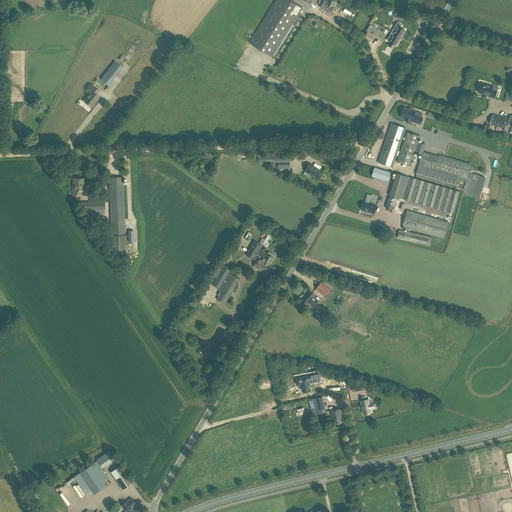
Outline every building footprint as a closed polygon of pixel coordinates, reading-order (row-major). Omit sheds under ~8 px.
[(290,0),(276,0),(250,43),(273,57),(303,8),(290,0)] [(325,0),(320,8),(330,14),(335,7),(334,6),(336,3),(331,0),(327,0),(327,2),(325,1),(325,0)] [(352,7),(342,1),(340,5),(349,11),(352,7)] [(397,22),(391,32),(400,38),(405,30),(400,28),(402,25),(397,22)] [(372,41),(375,36),(367,32),(364,37),(372,41)] [(396,46),(400,38),(391,32),(387,40),(391,43),(389,46),(392,48),(394,45),(396,46)] [(240,67),(245,58),(243,57),(238,64),(235,62),(234,64),(240,67)] [(114,61),(100,79),(108,85),(122,67),(114,61)] [(481,83),(478,92),(489,95),(489,96),(494,98),(497,91),(492,89),(492,86),(481,83)] [(92,91),(84,101),(91,107),(99,97),(95,94),(98,90),(94,87),(91,91),(92,91)] [(402,115),(401,117),(408,119),(408,121),(412,122),(412,121),(420,124),(422,118),(417,116),(418,113),(415,112),(415,111),(413,111),(414,110),(410,109),(410,110),(404,108),(403,112),(402,111),(401,115),(402,115)] [(492,115),(490,124),(504,128),(507,119),(492,115)] [(391,123),(378,162),(392,167),(406,128),(391,123)] [(406,131),(396,161),(411,166),(415,153),(419,142),(421,136),(406,131)] [(423,151),(425,144),(419,142),(415,153),(422,155),(423,151)] [(422,155),(416,175),(457,186),(459,177),(466,178),(467,179),(463,194),(481,199),(488,177),(468,171),(470,166),(423,151),(422,155)] [(306,170),(305,171),(308,173),(307,175),(311,177),(312,175),(318,179),(322,172),(322,171),(319,169),(321,166),(315,163),(313,166),(309,164),(306,170)] [(375,167),(372,176),(389,181),(392,172),(375,167)] [(396,174),(390,196),(399,198),(453,213),(459,192),(396,174)] [(123,177),(108,177),(109,188),(110,188),(112,254),(126,253),(123,177)] [(73,185),(72,185),(73,195),(80,195),(80,191),(84,191),(83,178),(73,179),(73,185)] [(389,197),(386,208),(394,211),(397,200),(389,197)] [(363,202),(361,209),(366,211),(365,212),(367,212),(367,211),(375,213),(378,206),(363,202)] [(407,211),(402,227),(443,239),(448,223),(407,211)] [(399,230),(397,238),(430,246),(432,238),(399,230)] [(248,253),(247,254),(254,259),(254,258),(257,260),(254,265),(253,266),(264,273),(269,265),(273,258),(272,257),(274,255),(269,252),(267,254),(266,254),(259,250),(261,246),(259,244),(255,242),(248,253)] [(219,264),(212,277),(216,279),(212,285),(219,290),(220,290),(222,291),(217,299),(225,304),(234,289),(236,291),(239,286),(237,284),(239,280),(229,274),(232,269),(224,265),(224,266),(219,264)] [(320,282),(321,282),(331,291),(333,288),(323,279),(320,282)] [(321,282),(315,289),(325,298),(331,291),(321,282)] [(345,286),(342,292),(353,296),(356,290),(345,286)] [(319,301),(313,296),(314,295),(310,292),(302,301),(307,304),(308,303),(314,308),(319,301)] [(320,380),(318,372),(295,377),(297,385),(301,385),(302,392),(311,390),(309,383),(320,380)] [(363,383),(351,386),(353,392),(364,389),(363,383)] [(323,397),(313,399),(316,414),(326,412),(323,397)] [(364,401),(360,401),(363,414),(371,412),(368,400),(365,400),(364,400),(364,401)] [(340,409),(330,411),(333,424),(343,422),(340,409)] [(97,461),(79,473),(93,494),(106,485),(104,482),(109,478),(101,467),(97,461)] [(120,465),(110,472),(122,490),(132,483),(120,465)] [(69,477),(64,481),(68,487),(73,483),(69,477)] [(123,501),(120,503),(126,511),(133,511),(130,507),(136,504),(131,498),(124,503),(123,501)]
